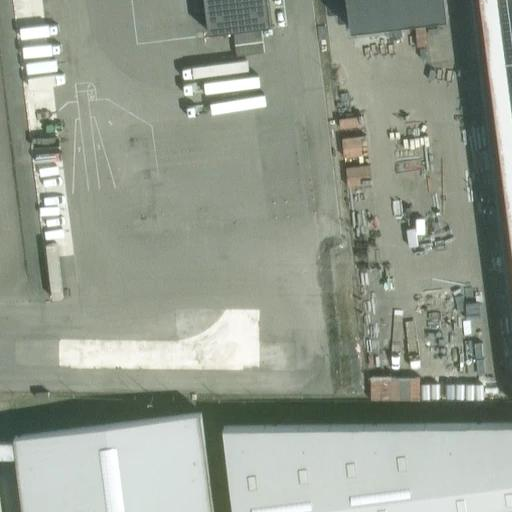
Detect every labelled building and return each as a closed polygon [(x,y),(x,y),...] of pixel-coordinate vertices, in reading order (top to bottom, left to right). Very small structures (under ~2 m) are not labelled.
[(271,25),(268,0),(205,0),(209,33),(271,25)] [(449,17),(446,0),(348,0),(352,30),(449,17)] [(511,0),(482,0),(511,231),(511,0)] [(490,65),(477,66),(479,92),(491,91),(490,65)] [(511,283),(495,284),(496,365),(511,364),(511,283)] [(402,290),(378,291),(381,372),(405,371),(402,290)] [(226,355),(244,355),(250,341),(257,341),(257,332),(264,314),(264,302),(189,301),(178,328),(179,312),(165,312),(165,349),(178,349),(178,334),(187,338),(180,355),(195,355),(201,340),(201,356),(224,356),(216,353),(227,327),(226,355)] [(456,337),(474,336),(473,314),(455,315),(456,337)] [(456,342),(456,362),(480,361),(479,342),(456,342)] [(214,511),(201,412),(15,436),(15,439),(17,455),(24,511),(214,511)] [(511,511),(511,422),(224,426),(234,511),(511,511)] [(0,438),(0,455),(17,455),(15,439),(0,438)]
